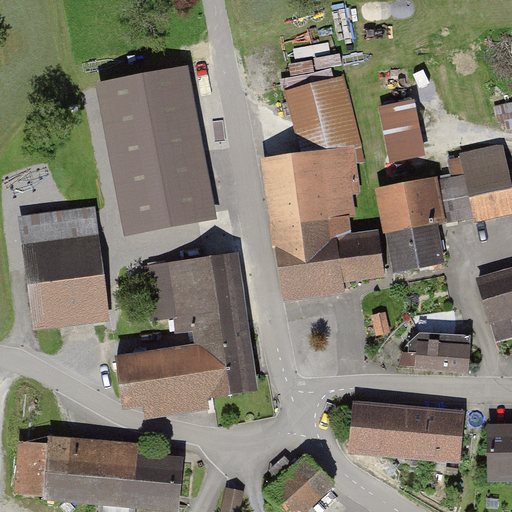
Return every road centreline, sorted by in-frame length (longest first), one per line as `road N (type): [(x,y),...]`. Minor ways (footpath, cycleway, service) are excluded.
road 1 (unclassified): [(215,0),(274,313),(304,416)]
road 2 (unclassified): [(0,356),(103,412),(215,449),(249,450),(291,433),(304,416)]
road 3 (unclassified): [(304,416),(325,397),(355,387),(511,390)]
road 4 (unclassified): [(304,416),(330,461),(405,511)]
